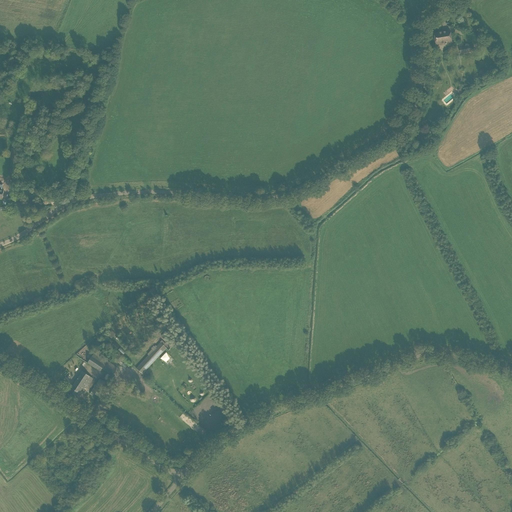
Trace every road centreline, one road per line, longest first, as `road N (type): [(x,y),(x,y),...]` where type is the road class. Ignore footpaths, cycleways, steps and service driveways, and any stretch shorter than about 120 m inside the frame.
road 1 (unclassified): [(0,244),(95,197),(177,192),(275,200),(296,193),(405,126),(421,95),(429,19),(463,0)]
road 2 (unclassified): [(183,475),(246,425),(406,359),(457,354),(511,366)]
road 3 (unclassified): [(183,475),(0,357)]
